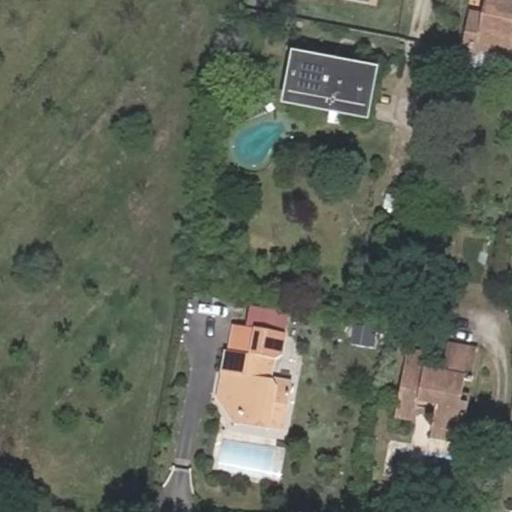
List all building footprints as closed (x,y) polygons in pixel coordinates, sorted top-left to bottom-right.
[(511,51),(511,0),(489,0),(485,20),(473,18),(464,56),(476,58),(478,53),(510,60),(511,51)] [(366,123),(376,74),(296,60),(289,102),(347,114),(346,120),(366,123)] [(446,341),(442,362),(472,368),(476,347),(446,341)] [(271,415),(270,422),(286,426),(297,381),(277,376),(282,356),(232,346),(226,368),(240,370),(235,395),(253,411),(271,415)] [(472,368),(442,362),(441,369),(430,367),(433,353),(409,349),(397,408),(420,414),(431,417),(430,425),(458,430),(463,404),(458,403),(462,379),(469,380),(472,368)] [(216,409),(270,422),(271,415),(253,411),(235,395),(240,370),(226,368),(216,409)] [(420,414),(397,408),(395,419),(419,423),(420,414)] [(456,443),(458,430),(430,425),(428,437),(456,443)]
